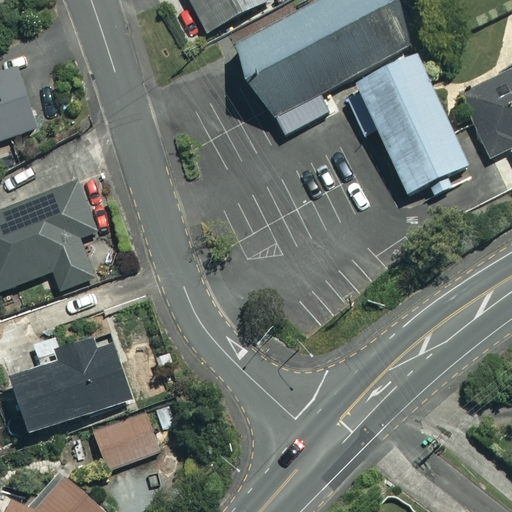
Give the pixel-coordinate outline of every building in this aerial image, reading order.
[(186,0),(205,35),(270,0),(186,0)] [(414,50),(388,0),(330,0),(237,48),(283,139),(333,114),(324,96),(414,50)] [(474,178),(419,59),(344,94),(365,139),(379,132),(414,206),(474,178)] [(0,142),(32,133),(13,71),(0,75),(0,142)] [(511,71),(458,97),(475,133),(459,141),(469,161),(485,154),(488,161),(511,151),(511,153),(511,71)] [(98,233),(79,183),(0,213),(0,292),(51,273),(59,293),(92,280),(77,241),(98,233)] [(129,403),(107,335),(56,352),(53,342),(33,348),(40,370),(4,382),(22,437),(129,403)] [(158,455),(145,416),(93,433),(106,472),(158,455)] [(99,511),(61,476),(32,506),(2,494),(0,498),(0,511),(99,511)]
